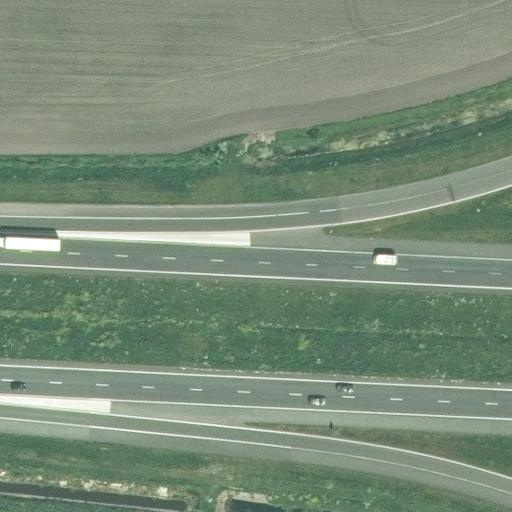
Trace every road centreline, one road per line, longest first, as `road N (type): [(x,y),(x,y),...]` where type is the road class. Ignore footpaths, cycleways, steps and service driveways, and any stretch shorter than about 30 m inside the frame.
road 1 (motorway): [(0,408),(271,440),(511,492)]
road 2 (motorway): [(511,177),(344,217),(0,226)]
road 3 (motorway): [(0,380),(511,406)]
road 4 (motorway): [(511,274),(0,250)]
